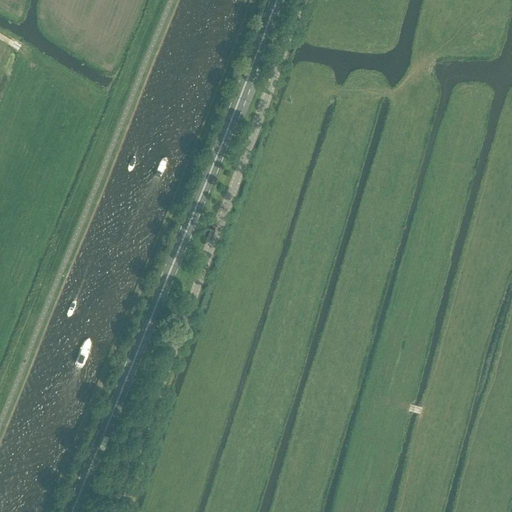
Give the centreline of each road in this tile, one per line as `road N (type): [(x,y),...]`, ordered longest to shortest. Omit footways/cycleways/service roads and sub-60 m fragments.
road 1 (primary): [(73,511),(278,0)]
road 2 (unclassified): [(115,511),(301,0)]
